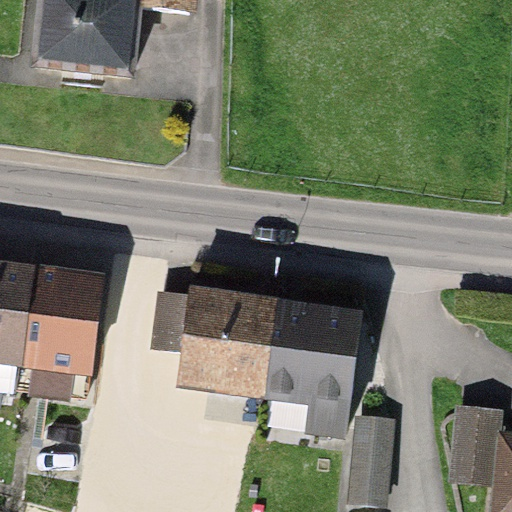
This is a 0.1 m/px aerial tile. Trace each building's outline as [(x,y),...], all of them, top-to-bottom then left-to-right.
[(38,0),(30,69),(129,80),(136,17),(191,23),(193,0),(38,0)] [(32,270),(0,265),(0,401),(15,404),(23,339),(32,270)] [(100,278),(32,270),(23,339),(44,342),(37,394),(85,400),(100,278)] [(257,401),(268,309),(187,299),(187,300),(161,297),(153,358),(179,361),(176,391),(257,401)] [(268,309),(257,401),(306,407),(302,433),(336,437),(350,320),(268,309)] [(455,418),(449,476),(483,480),(490,422),(455,418)] [(354,426),(349,502),(381,504),(386,428),(354,426)] [(511,511),(511,437),(501,436),(493,511),(511,511)]
